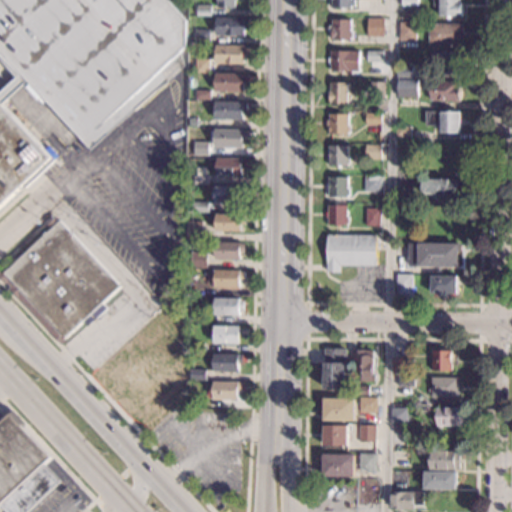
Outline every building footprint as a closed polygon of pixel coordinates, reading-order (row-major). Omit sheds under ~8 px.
[(0,0),(0,47),(25,75),(93,149),(184,65),(181,52),(187,45),(187,20),(168,0),(0,0)] [(237,0),(237,1),(235,1),(235,8),(218,8),(218,0),(237,0)] [(354,0),(354,7),(350,7),(350,9),(330,8),(330,0),(354,0)] [(456,0),(456,2),(461,2),(460,17),(437,17),(438,5),(431,5),(431,0),(456,0)] [(212,17),(197,16),(197,6),(212,6),(212,17)] [(250,28),(246,28),(245,37),(217,37),(217,17),(250,18),(250,28)] [(382,37),(366,37),(367,18),(382,18),(382,37)] [(349,30),(351,30),(351,38),(349,38),(349,39),(330,39),(330,30),(328,30),(328,24),(330,24),(330,19),(349,19),(349,30)] [(461,45),(427,44),(428,22),(461,23),(461,45)] [(415,23),(414,40),(399,40),(399,23),(415,23)] [(211,45),(197,45),(197,31),(211,31),(211,45)] [(249,47),(249,55),(245,55),(245,64),(217,64),(217,46),(249,47)] [(382,62),(366,62),(366,51),(382,52),(382,62)] [(358,73),(329,72),(329,63),(327,63),(327,57),(329,58),(330,52),(359,52),(358,73)] [(460,73),(442,72),(442,52),(461,53),(460,73)] [(210,74),(196,73),(197,60),(210,60),(210,74)] [(411,78),(396,78),(396,67),(411,68),(411,78)] [(249,83),(244,83),(244,93),(215,92),(216,74),(249,75),(249,83)] [(417,80),(417,96),(396,96),(396,80),(417,80)] [(459,101),(429,100),(430,80),(460,81),(459,101)] [(384,97),(368,97),(368,82),(370,82),(384,83),(384,97)] [(347,83),(346,95),(350,95),(350,103),(346,103),(346,106),(327,105),(328,83),(347,83)] [(211,101),(196,100),(196,91),(211,91),(211,101)] [(0,100),(52,158),(0,207),(0,100)] [(248,112),(244,112),(243,121),(215,120),(215,102),(248,103),(248,112)] [(440,112),(460,112),(460,133),(440,133),(440,126),(425,126),(426,111),(440,111),(440,112)] [(381,126),(365,126),(365,114),(381,114),(381,126)] [(347,128),(350,128),(350,133),(348,133),(348,136),(341,135),(341,138),(336,138),(336,135),(327,135),(328,125),(326,125),(326,122),(328,122),(328,115),(347,115),(347,128)] [(197,127),(188,127),(188,119),(197,120),(197,127)] [(411,127),(411,138),(396,138),(396,126),(411,127)] [(247,140),(243,140),(243,149),(215,148),(215,130),(247,131),(247,140)] [(208,156),(194,156),(195,143),(209,144),(208,156)] [(381,161),(365,161),(365,145),(382,146),(381,161)] [(346,158),(350,158),(350,164),(348,164),(348,166),(342,166),(342,169),(338,169),(338,167),(328,167),(328,157),(326,157),(326,152),(328,152),(328,147),(346,147),(346,158)] [(247,168),(243,168),(243,177),(216,177),(216,169),(214,169),(214,163),(217,163),(217,159),(247,160),(247,168)] [(381,193),(363,192),(364,176),(381,176),(381,193)] [(208,185),(194,185),(194,177),(209,178),(208,185)] [(346,189),(349,189),(349,196),(347,196),(347,198),(340,197),(340,200),(336,200),(337,197),(327,197),(327,188),(326,188),(326,184),(328,184),(328,177),(347,178),(346,189)] [(462,199),(431,198),(432,194),(421,194),(422,177),(463,178),(462,199)] [(246,196),(242,196),(242,205),(214,204),(214,198),(212,198),(212,193),(214,193),(214,187),(246,188),(246,196)] [(209,213),(194,213),(194,203),(209,203),(209,213)] [(346,217),(349,217),(349,223),(346,223),(346,227),(326,226),(327,217),(325,217),(325,212),(327,213),(327,207),(346,207),(346,217)] [(380,228),(365,227),(365,209),(380,210),(380,228)] [(245,216),(245,225),(241,225),(241,232),(215,232),(216,226),(214,226),(214,220),(216,220),(216,215),(245,216)] [(410,241),(397,241),(397,215),(411,215),(410,241)] [(202,240),(186,240),(186,221),(203,222),(202,240)] [(120,286),(106,300),(116,311),(111,316),(106,310),(87,328),(82,322),(59,344),(0,281),(0,271),(13,259),(15,263),(59,222),(120,286)] [(380,250),(377,250),(376,266),(355,266),(339,265),(339,273),(326,273),(326,235),(381,236),(380,250)] [(245,252),(241,252),(240,260),(215,260),(216,243),(245,244),(245,252)] [(460,253),(458,253),(458,269),(407,268),(408,243),(460,244),(460,253)] [(207,269),(191,269),(191,253),(207,254),(207,269)] [(240,273),(244,273),(244,279),(240,279),(240,289),(214,288),(215,284),(212,284),(212,278),(215,278),(215,271),(240,271),(240,273)] [(410,300),(395,300),(395,274),(397,274),(411,275),(410,300)] [(456,294),(431,294),(431,276),(457,277),(456,294)] [(240,302),(244,302),(243,309),(239,309),(239,317),(214,316),(214,299),(240,299),(240,302)] [(190,364),(190,385),(141,431),(89,376),(149,319),(190,364)] [(239,345),(213,344),(213,341),(211,341),(211,335),(214,335),(214,327),(239,328),(239,345)] [(203,353),(191,352),(191,344),(204,344),(203,353)] [(344,391),(324,391),(325,348),(345,349),(344,391)] [(366,351),(373,351),(373,374),(375,374),(374,382),(354,382),(355,349),(366,349),(366,351)] [(450,360),(454,360),(454,364),(450,364),(450,371),(431,370),(431,351),(450,352),(450,360)] [(243,363),(238,363),(238,372),(210,372),(210,361),(213,361),(213,355),(243,355),(243,363)] [(409,374),(391,373),(392,358),(410,358),(409,374)] [(206,371),(205,382),(193,381),(193,370),(206,371)] [(456,399),(430,398),(431,377),(457,378),(456,399)] [(413,387),(397,387),(397,378),(401,378),(413,378),(413,387)] [(242,392),(239,392),(238,401),(213,401),(213,399),(208,398),(208,389),(212,389),(212,383),(242,384),(242,392)] [(367,387),(367,396),(353,395),(353,386),(367,387)] [(354,424),(322,423),(323,398),(354,399),(354,424)] [(376,413),(358,413),(359,398),(376,399),(376,413)] [(406,423),(391,422),(391,408),(406,409),(406,423)] [(460,415),(466,415),(466,425),(462,425),(462,426),(436,426),(436,409),(461,409),(460,415)] [(50,458),(43,464),(59,481),(25,511),(5,511),(0,506),(0,423),(10,414),(50,458)] [(346,448),(322,447),(323,424),(347,425),(346,448)] [(374,444),(358,443),(359,426),(374,427),(374,444)] [(455,452),(455,453),(460,453),(460,469),(455,469),(455,471),(429,470),(429,451),(455,452)] [(359,471),(377,471),(377,453),(359,453),(359,471)] [(354,477),(322,476),(322,454),(355,455),(354,477)] [(456,491),(423,490),(424,472),(456,473),(456,491)] [(422,506),(413,506),(413,511),(391,510),(391,493),(422,493),(422,506)]
